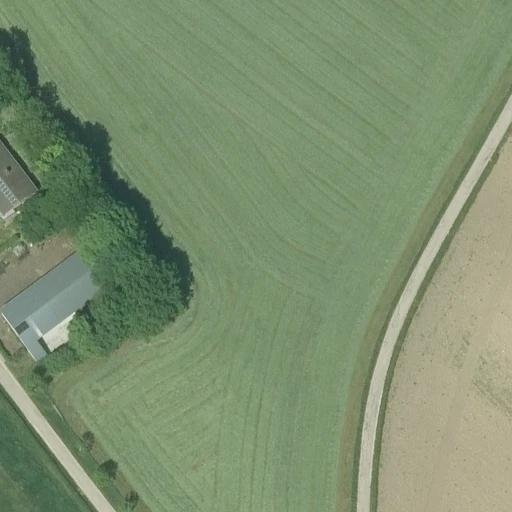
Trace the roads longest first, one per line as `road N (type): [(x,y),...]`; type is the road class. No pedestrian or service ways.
road 1 (unclassified): [(362,511),(368,431),(387,345),(511,108)]
road 2 (unclassified): [(105,511),(0,371)]
